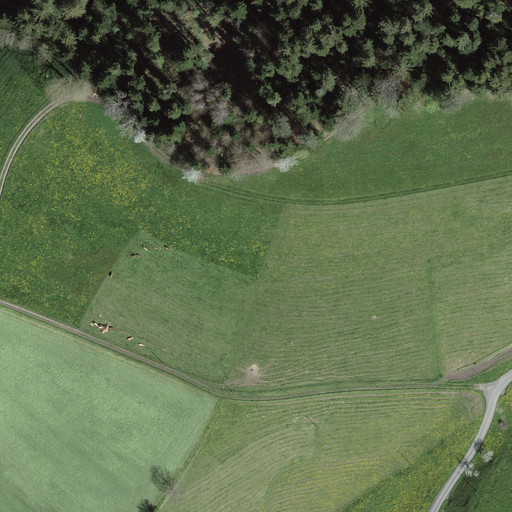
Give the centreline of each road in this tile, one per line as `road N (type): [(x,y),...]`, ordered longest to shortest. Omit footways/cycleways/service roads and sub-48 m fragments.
road 1 (track): [(442,0),(368,103),(306,153),(248,171),(197,174),(165,159),(100,99),(78,95),(46,107),(28,126),(0,185)]
road 2 (unclassified): [(433,511),(480,438),(498,388),(511,376)]
